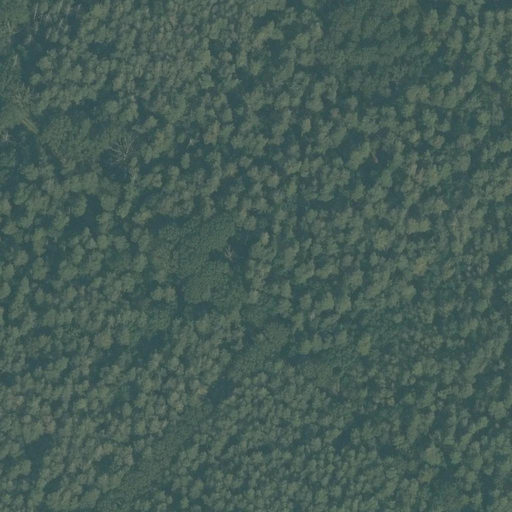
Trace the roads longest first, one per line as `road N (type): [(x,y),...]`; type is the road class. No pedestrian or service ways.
road 1 (track): [(0,105),(439,511)]
road 2 (track): [(511,112),(392,0)]
